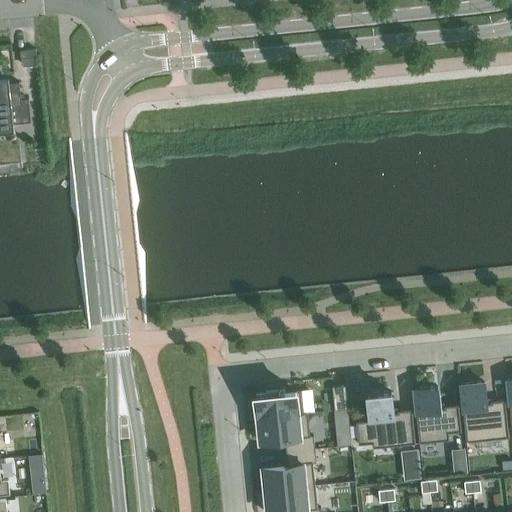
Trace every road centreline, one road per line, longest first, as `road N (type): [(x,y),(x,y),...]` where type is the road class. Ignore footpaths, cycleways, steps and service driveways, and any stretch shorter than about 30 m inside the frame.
road 1 (residential): [(234,511),(225,408),(228,384),(246,371),(511,346)]
road 2 (tertiary): [(504,0),(173,39),(119,53)]
road 3 (tertiary): [(129,75),(511,29)]
road 4 (tertiary): [(95,124),(121,390)]
road 5 (tertiary): [(145,511),(137,429),(121,390)]
road 6 (tertiary): [(121,390),(114,435),(121,511)]
